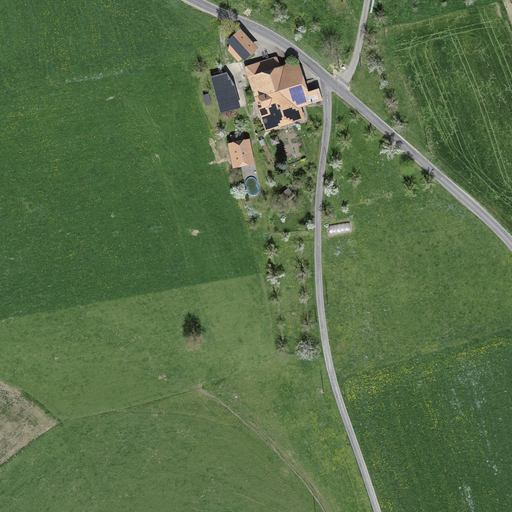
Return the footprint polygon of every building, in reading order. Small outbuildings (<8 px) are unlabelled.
[(257,48),(240,31),(225,47),(242,64),(257,48)] [(275,57),(247,66),(266,127),(296,118),(293,107),(319,99),(317,91),(306,94),(296,64),(279,69),(275,57)] [(211,77),(221,113),(234,109),(224,74),(211,77)] [(248,139),(227,144),(233,168),(253,163),(248,139)] [(293,194),(288,189),(278,199),(283,204),(293,194)]
